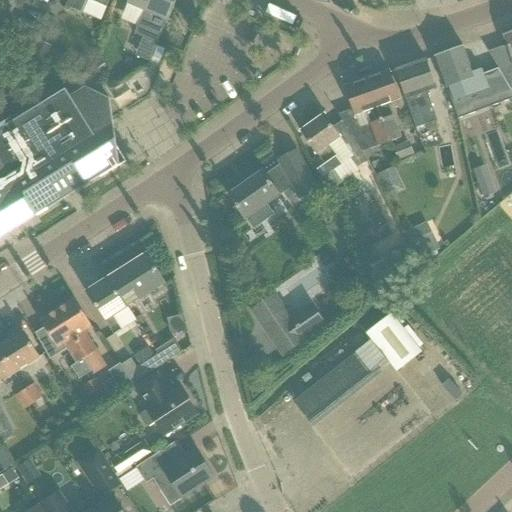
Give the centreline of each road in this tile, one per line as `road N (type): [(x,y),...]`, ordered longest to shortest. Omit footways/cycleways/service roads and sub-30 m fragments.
road 1 (residential): [(266,497),(233,411),(187,224),(164,179)]
road 2 (residential): [(164,179),(327,61),(345,28)]
road 3 (residential): [(0,285),(164,179)]
road 4 (residential): [(345,28),(387,41),(418,37),(511,4)]
